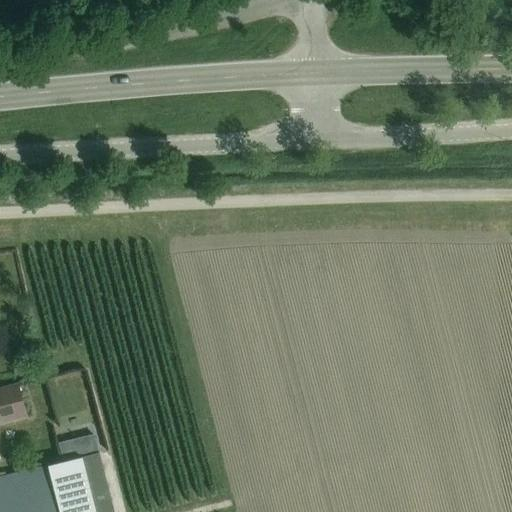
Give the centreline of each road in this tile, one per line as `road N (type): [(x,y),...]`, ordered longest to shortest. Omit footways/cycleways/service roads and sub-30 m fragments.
road 1 (unclassified): [(0,215),(329,198),(511,198)]
road 2 (secondary): [(0,96),(310,73)]
road 3 (unclassified): [(0,158),(309,141)]
road 4 (unclassified): [(309,141),(511,132)]
road 5 (secondary): [(310,73),(511,70)]
road 6 (unclassified): [(102,47),(290,0)]
